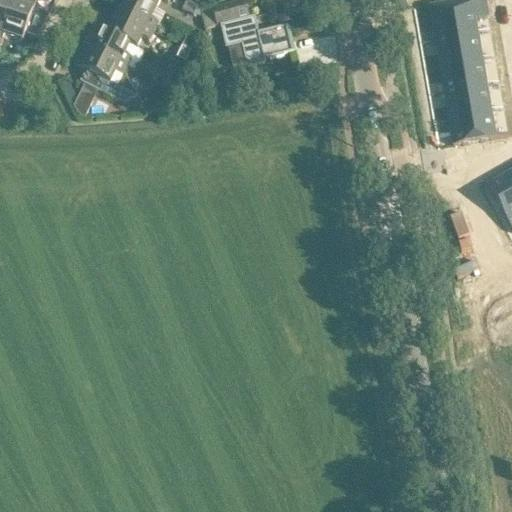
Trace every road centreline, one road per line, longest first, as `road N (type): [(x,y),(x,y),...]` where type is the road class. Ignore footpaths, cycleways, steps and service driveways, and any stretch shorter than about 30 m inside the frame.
road 1 (tertiary): [(438,511),(350,0)]
road 2 (residential): [(0,84),(24,82),(40,66),(73,0)]
